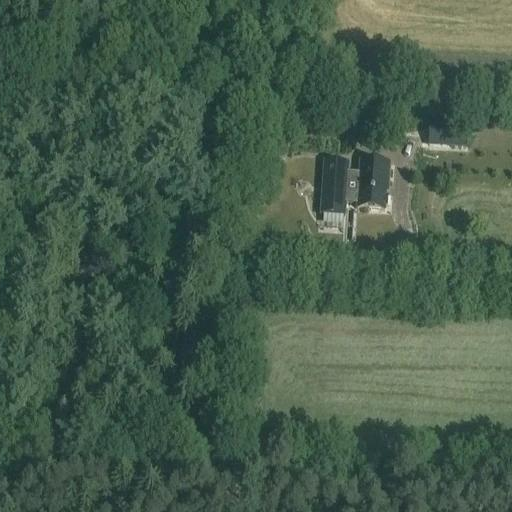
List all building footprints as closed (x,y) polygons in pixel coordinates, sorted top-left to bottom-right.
[(387,187),(389,164),(360,162),(356,210),(384,212),(384,207),(386,207),(386,198),(385,198),(385,187),(387,187)] [(187,254),(209,255),(210,217),(188,217),(187,254)] [(146,258),(130,258),(130,269),(146,270),(146,258)] [(148,315),(131,315),(131,326),(148,327),(148,315)] [(183,376),(204,377),(205,339),(184,338),(183,376)]
